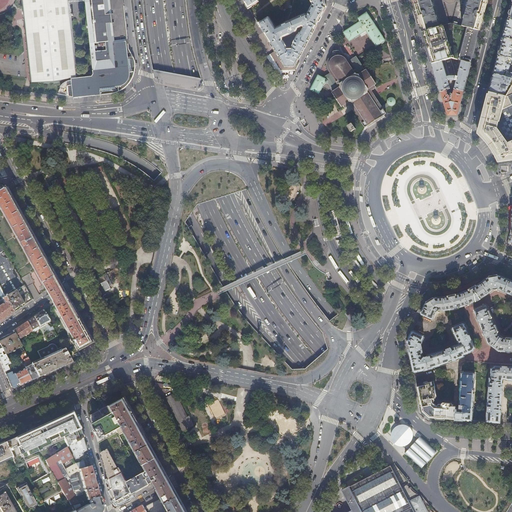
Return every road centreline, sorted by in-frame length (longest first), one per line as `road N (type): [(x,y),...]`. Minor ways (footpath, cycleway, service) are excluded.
road 1 (trunk): [(510,504),(397,427),(287,304),(233,212),(195,123),(175,8)]
road 2 (trunk): [(510,504),(409,418),(306,282),(250,177)]
road 3 (trunk): [(151,0),(177,129),(203,202),(267,317),(309,363)]
road 4 (trunk): [(25,119),(46,134),(114,149),(157,175),(181,197),(263,331),(309,363)]
road 5 (trunk): [(334,336),(238,191),(175,8)]
road 6 (residential): [(457,156),(503,0)]
road 7 (trunk): [(309,363),(425,474)]
road 8 (primary): [(153,97),(91,114),(11,105)]
road 9 (primary): [(25,119),(164,134)]
road 10 (residential): [(11,169),(74,282)]
road 11 (residential): [(284,109),(218,0)]
road 12 (primary): [(177,192),(149,316)]
road 13 (residential): [(284,109),(344,0)]
road 14 (residential): [(109,511),(77,391)]
